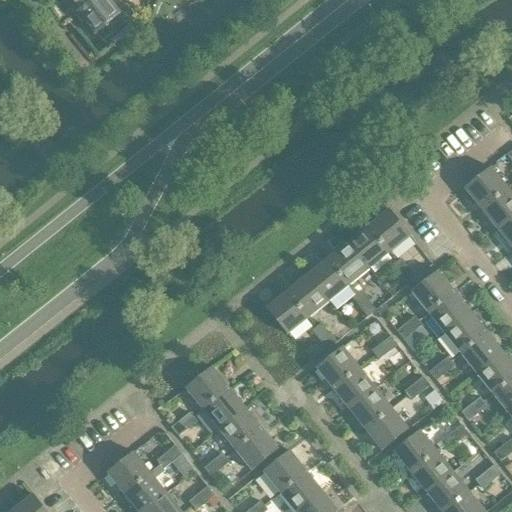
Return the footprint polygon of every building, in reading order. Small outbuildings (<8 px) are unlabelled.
[(67,0),(74,8),(71,10),(76,16),(79,14),(96,0),(67,0)] [(96,0),(79,14),(76,16),(81,23),(84,21),(95,35),(97,33),(103,41),(135,16),(127,6),(119,12),(109,0),(96,0)] [(464,190),(481,211),(508,189),(491,169),(464,190)] [(481,211),(497,231),(511,219),(511,194),(508,189),(481,211)] [(389,211),(369,227),(390,254),(411,237),(389,211)] [(511,219),(497,231),(511,249),(511,219)] [(369,227),(348,243),(370,270),(390,254),(369,227)] [(348,243),(328,260),(349,287),(370,270),(348,243)] [(328,260),(308,276),(329,303),(349,287),(328,260)] [(393,267),(400,277),(409,270),(402,260),(393,267)] [(409,270),(400,277),(408,286),(416,279),(409,270)] [(412,293),(428,314),(455,293),(438,272),(412,293)] [(308,276),(287,292),(309,319),(329,303),(308,276)] [(309,319),(287,292),(267,309),(288,336),(309,319)] [(352,300),(360,309),(368,302),(361,293),(352,300)] [(428,314),(444,335),(471,313),(455,293),(428,314)] [(368,302),(360,309),(367,318),(376,311),(368,302)] [(444,335),(461,355),(487,334),(471,313),(444,335)] [(415,318),(406,325),(413,334),(422,326),(415,318)] [(312,332),(319,342),(328,335),(320,325),(312,332)] [(413,334),(406,325),(397,332),(403,341),(413,334)] [(461,355),(477,375),(504,354),(487,334),(461,355)] [(328,335),(319,342),(327,351),(335,344),(328,335)] [(391,337),(381,345),(388,353),(398,346),(391,337)] [(388,353),(381,345),(372,352),(379,361),(388,353)] [(316,370),(333,391),(359,369),(343,348),(316,370)] [(477,375),(493,396),(511,380),(511,364),(504,354),(477,375)] [(448,358),(438,366),(445,374),(455,367),(448,358)] [(445,374),(438,366),(429,373),(436,382),(445,374)] [(186,390),(203,411),(229,389),(213,368),(186,390)] [(333,391),(349,411),(376,390),(359,369),(333,391)] [(423,378),(414,385),(421,394),(430,387),(423,378)] [(511,380),(493,396),(509,416),(511,413),(511,380)] [(421,394),(414,385),(404,393),(411,401),(421,394)] [(203,411),(219,431),(246,410),(229,389),(203,411)] [(349,411),(365,431),(392,410),(376,390),(349,411)] [(480,399),(471,406),(478,415),(487,408),(480,399)] [(478,415),(471,406),(462,414),(468,422),(478,415)] [(219,431),(235,452),(262,430),(246,410),(219,431)] [(392,410),(365,431),(382,452),(409,431),(392,410)] [(190,414),(180,421),(187,430),(197,423),(190,414)] [(187,430),(180,421),(171,429),(178,437),(187,430)] [(461,426),(452,433),(459,442),(468,435),(461,426)] [(262,430),(235,452),(252,472),(279,451),(262,430)] [(393,454),(410,474),(437,453),(420,432),(393,454)] [(459,442),(452,433),(443,441),(450,450),(459,442)] [(511,439),(503,447),(510,455),(511,453),(511,439)] [(175,447),(166,455),(173,463),(182,456),(175,447)] [(510,455),(503,447),(494,454),(501,463),(510,455)] [(263,474),(280,495),(307,473),(290,452),(263,474)] [(134,453),(107,474),(124,495),(151,474),(134,453)] [(410,474),(426,495),(453,473),(437,453),(410,474)] [(166,455),(157,462),(160,467),(164,471),(173,463),(166,455)] [(222,455),(213,462),(220,471),(229,463),(222,455)] [(220,471),(213,462),(204,469),(211,478),(220,471)] [(151,474),(124,495),(137,511),(144,511),(167,494),(155,480),(165,472),(164,471),(160,467),(151,474)] [(494,467),(485,474),(491,483),(501,475),(494,467)] [(280,495),(293,511),(299,511),(323,493),(307,473),(280,495)] [(426,495),(439,511),(446,511),(469,494),(453,473),(426,495)] [(491,483),(485,474),(475,481),(482,490),(491,483)] [(208,488),(199,495),(205,504),(215,497),(208,488)] [(299,511),(337,511),(323,493),(299,511)] [(181,511),(167,494),(144,511),(181,511)] [(483,511),(469,494),(446,511),(483,511)] [(46,511),(33,495),(12,511),(46,511)] [(205,504),(199,495),(189,503),(196,511),(205,504)] [(261,503),(251,510),(252,511),(266,511),(268,511),(261,503)]
